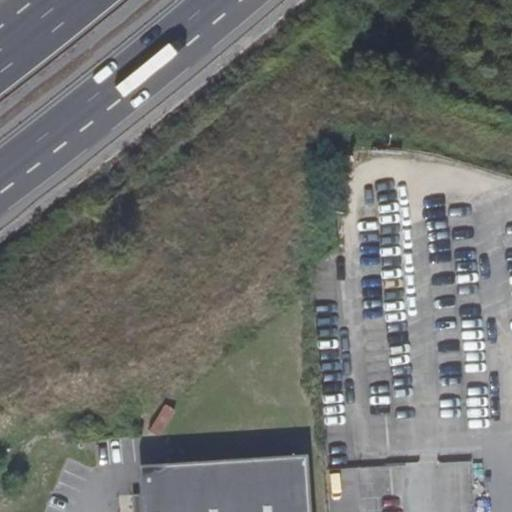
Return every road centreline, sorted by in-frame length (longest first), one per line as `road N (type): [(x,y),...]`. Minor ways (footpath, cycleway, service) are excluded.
road 1 (unknown): [(511,144),(441,122),(324,128),(227,191),(146,332)]
road 2 (trunk): [(0,176),(221,0)]
